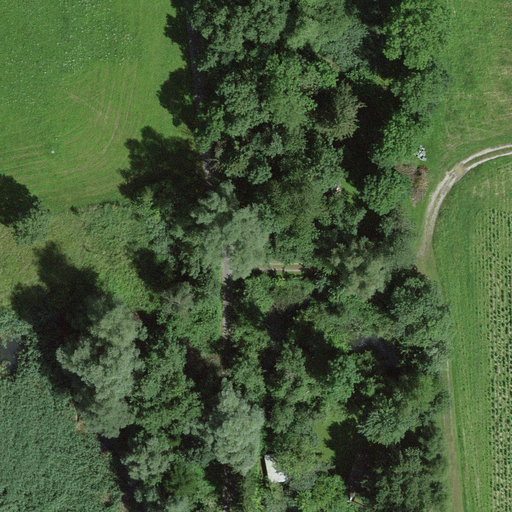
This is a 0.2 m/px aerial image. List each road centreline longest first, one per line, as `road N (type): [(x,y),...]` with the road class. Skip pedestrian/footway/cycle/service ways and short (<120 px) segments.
road 1 (track): [(253,511),(249,264),(196,0)]
road 2 (track): [(511,152),(469,165),(440,202),(428,254),(455,511)]
road 3 (track): [(0,200),(226,168)]
